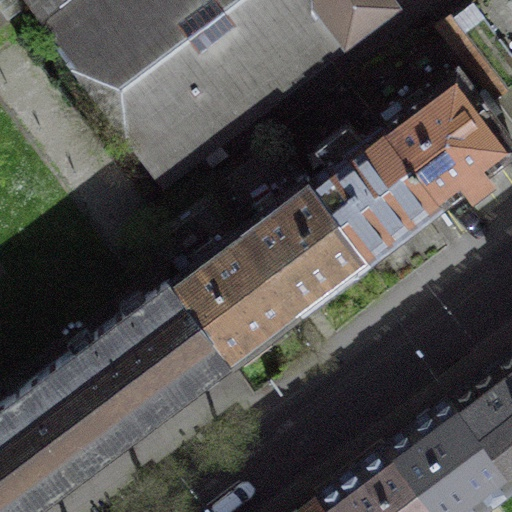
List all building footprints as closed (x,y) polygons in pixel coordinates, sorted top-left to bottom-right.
[(25,0),(41,20),(67,0),(25,0)] [(67,0),(41,20),(162,180),(394,5),(389,0),(67,0)] [(511,81),(511,54),(469,0),(468,0),(437,23),(493,96),(511,81)] [(511,0),(469,0),(511,54),(511,0)] [(379,125),(438,202),(511,145),(511,142),(456,67),(379,125)] [(308,180),(365,258),(438,202),(379,125),(308,180)] [(305,175),(237,226),(298,307),(365,258),(308,180),(305,175)] [(237,226),(169,278),(229,358),(298,307),(237,226)] [(167,275),(91,332),(155,414),(229,358),(169,278),(167,275)] [(0,400),(0,511),(25,511),(155,414),(91,332),(0,400)] [(511,348),(452,393),(511,473),(511,348)] [(511,473),(452,393),(385,443),(437,511),(460,511),(511,474),(511,473)] [(437,511),(385,443),(319,494),(333,511),(437,511)] [(333,511),(319,494),(294,511),(333,511)]
